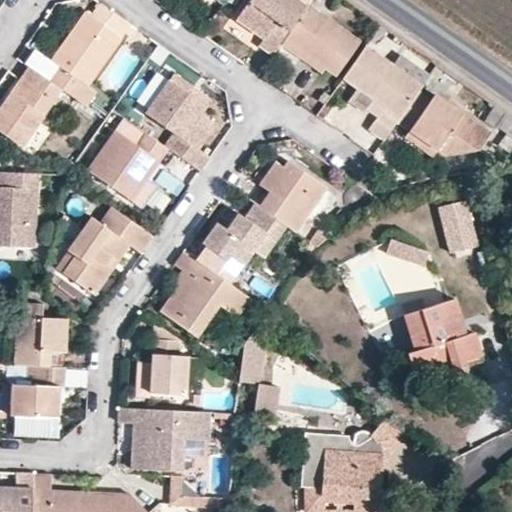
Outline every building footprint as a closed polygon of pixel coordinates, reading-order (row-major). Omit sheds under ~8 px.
[(247,0),(235,18),(264,38),(259,45),(273,55),(281,43),(284,39),(308,4),(311,0),(247,0)] [(96,91),(89,86),(88,85),(124,33),(129,36),(135,28),(100,3),(91,15),(85,11),(51,60),(60,66),(50,81),(61,89),(85,106),(96,91)] [(308,4),(284,39),(324,68),(336,76),(360,41),(308,4)] [(371,49),(385,30),(379,25),(366,45),(371,49)] [(284,39),(281,43),(321,72),(324,68),(284,39)] [(374,100),(383,106),(377,116),(368,129),(384,140),(397,121),(419,90),(423,85),(393,64),(371,49),(366,45),(343,78),(374,100)] [(400,54),(393,64),(423,85),(429,76),(400,54)] [(50,81),(28,66),(0,106),(0,130),(22,146),(43,116),(61,89),(50,81)] [(215,123),(202,113),(201,113),(206,106),(189,94),(193,88),(173,74),(145,113),(173,133),(164,146),(167,149),(200,171),(210,157),(198,148),(215,123)] [(397,121),(409,130),(437,150),(445,156),(479,150),(491,133),(434,93),(430,99),(419,90),(397,121)] [(367,109),(377,116),(383,106),(374,100),(367,109)] [(485,119),(495,126),(504,113),(494,106),(485,119)] [(511,118),(504,113),(495,126),(506,134),(511,137),(511,118)] [(22,146),(33,154),(55,124),(43,116),(22,146)] [(146,133),(137,145),(115,130),(87,170),(142,207),(157,186),(147,179),(167,149),(164,146),(146,133)] [(404,137),(432,157),(437,150),(409,130),(404,137)] [(511,149),(511,137),(506,134),(498,145),(510,153),(511,149)] [(295,232),(326,187),(288,160),(283,167),(275,161),(259,184),(269,192),(279,198),(268,213),(286,226),(295,232)] [(153,182),(175,196),(184,184),(162,169),(153,182)] [(14,173),(0,171),(0,186),(14,187),(14,173)] [(0,245),(34,247),(37,174),(14,173),(14,187),(0,186),(0,245)] [(279,198),(269,192),(259,207),(268,213),(279,198)] [(468,201),(439,209),(451,255),(480,248),(468,201)] [(266,232),(276,240),(286,226),(268,213),(259,207),(254,203),(244,217),(237,213),(226,229),(221,225),(216,222),(202,243),(226,260),(223,264),(234,271),(237,273),(253,250),(266,232)] [(111,207),(100,222),(116,234),(127,218),(111,207)] [(232,209),(221,225),(226,229),(237,213),(232,209)] [(127,218),(116,234),(100,222),(91,216),(67,250),(75,255),(62,273),(94,295),(112,269),(106,264),(112,255),(118,259),(129,244),(140,252),(152,235),(127,218)] [(264,257),(276,240),(266,232),(253,250),(264,257)] [(386,253),(424,266),(429,251),(390,238),(386,253)] [(227,282),(234,271),(223,264),(226,260),(202,243),(192,257),(227,282)] [(55,267),(62,273),(75,255),(67,250),(55,267)] [(227,282),(192,257),(183,251),(174,265),(182,270),(186,273),(177,286),(160,311),(197,337),(219,305),(237,317),(250,298),(227,282)] [(112,255),(106,264),(112,269),(118,259),(112,255)] [(177,286),(186,273),(182,270),(172,283),(177,286)] [(465,364),(464,360),(480,355),(473,331),(464,334),(453,298),(425,307),(422,297),(401,304),(416,349),(407,352),(414,377),(452,364),(453,369),(455,371),(460,372),(464,369),(465,367),(465,364)] [(42,303),(21,302),(17,301),(14,365),(26,366),(50,367),(51,351),(65,351),(66,318),(42,317),(42,303)] [(153,322),(152,339),(179,340),(153,322)] [(251,334),(243,344),(238,382),(258,384),(262,351),(266,345),(251,334)] [(152,339),(151,362),(137,361),(134,396),(149,397),(149,392),(186,394),(188,355),(179,355),(180,341),(179,340),(152,339)] [(12,384),(10,414),(57,416),(58,402),(58,386),(64,386),(65,367),(50,367),(26,366),(25,385),(12,384)] [(254,412),(276,415),(280,387),(258,384),(254,412)] [(209,440),(210,412),(119,408),(118,421),(133,422),(131,468),(182,470),(184,439),(209,440)] [(321,499),(379,503),(382,455),(332,451),(324,451),(325,437),(308,436),(305,470),(323,472),(322,487),(321,499)] [(324,451),(332,451),(333,438),(325,437),(324,451)] [(305,470),(304,485),(322,487),(323,472),(305,470)] [(31,511),(33,474),(15,473),(15,487),(0,485),(0,511),(31,511)] [(51,474),(33,474),(31,511),(146,511),(130,493),(122,493),(106,508),(94,491),(50,489),(51,474)] [(180,505),(180,496),(181,479),(181,477),(171,477),(170,504),(180,505)] [(180,496),(202,497),(181,479),(180,496)] [(122,493),(94,491),(106,508),(122,493)] [(228,508),(229,499),(202,497),(180,496),(180,505),(228,508)]
